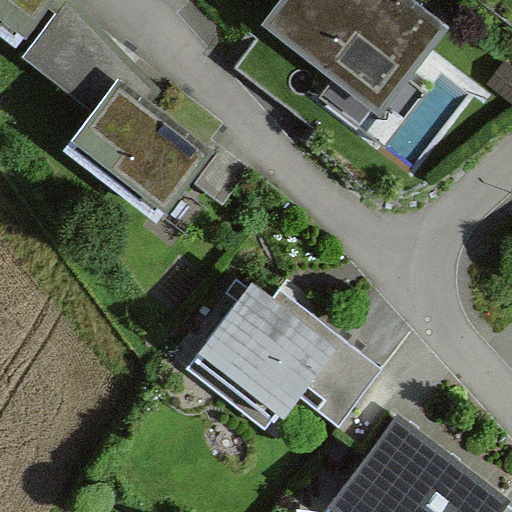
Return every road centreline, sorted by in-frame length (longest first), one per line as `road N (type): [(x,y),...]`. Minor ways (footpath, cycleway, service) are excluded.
road 1 (residential): [(396,269),(124,0)]
road 2 (residential): [(511,401),(396,269)]
road 3 (residential): [(511,167),(396,269)]
